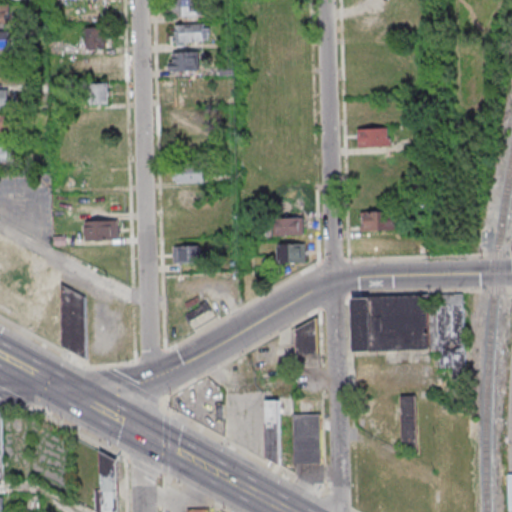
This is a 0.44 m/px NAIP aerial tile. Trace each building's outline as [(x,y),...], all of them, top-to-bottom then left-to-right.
[(202,15),(202,0),(172,0),(172,15),(202,15)] [(210,42),(210,23),(174,24),(174,43),(210,42)] [(86,48),(107,48),(107,27),(86,27),(86,48)] [(169,51),(169,69),(196,69),(196,51),(169,51)] [(84,56),(84,75),(113,75),(113,56),(84,56)] [(196,79),(169,79),(169,99),(196,99),(196,79)] [(109,103),(109,83),(89,83),(89,103),(109,103)] [(10,90),(0,89),(0,109),(10,110),(10,90)] [(197,108),(175,108),(175,125),(197,125),(197,108)] [(0,134),(11,134),(11,114),(0,114),(0,134)] [(392,128),(358,128),(358,146),(392,146),(392,128)] [(0,162),(12,163),(12,143),(0,143),(0,162)] [(204,182),(204,166),(175,166),(175,182),(204,182)] [(397,212),(361,212),(361,230),(397,230),(397,212)] [(304,234),(304,217),(278,217),(278,234),(304,234)] [(119,220),(86,220),(86,240),(119,240),(119,220)] [(306,263),(306,243),(278,243),(278,263),(306,263)] [(201,263),(201,246),(174,246),(174,263),(201,263)] [(60,281),(84,295),(87,358),(62,345),(60,281)] [(351,295),(353,350),(429,348),(428,294),(351,295)] [(206,300),(213,309),(191,323),(183,313),(206,300)] [(318,316),(320,353),(295,355),(294,328),(318,316)] [(399,393),(401,453),(417,453),(416,393),(399,393)] [(263,399),(280,399),(282,463),(278,463),(266,456),(263,399)] [(292,415),(322,414),(323,463),(293,464),(292,415)] [(100,511),(119,511),(119,456),(100,456),(100,511)]
